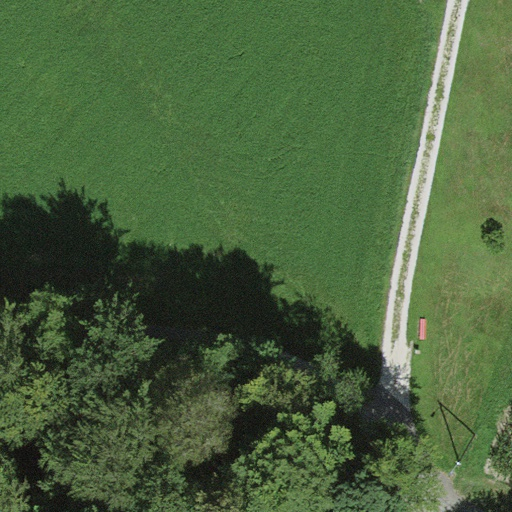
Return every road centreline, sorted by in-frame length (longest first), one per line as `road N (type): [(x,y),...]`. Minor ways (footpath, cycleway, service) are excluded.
road 1 (unclassified): [(0,333),(131,340),(245,361),(325,392),(460,511)]
road 2 (track): [(452,0),(391,328),(402,456)]
